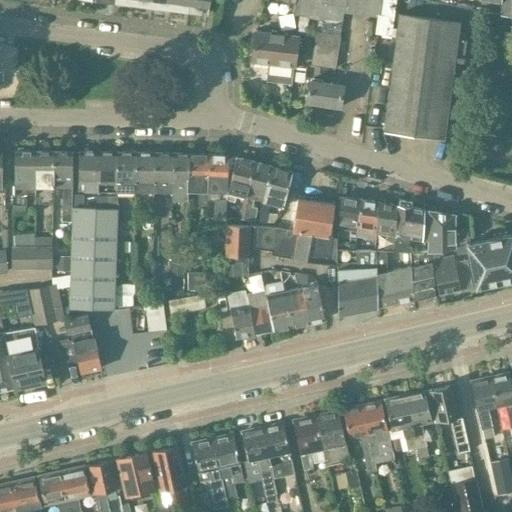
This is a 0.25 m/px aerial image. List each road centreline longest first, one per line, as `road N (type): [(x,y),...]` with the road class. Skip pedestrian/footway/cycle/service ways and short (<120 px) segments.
road 1 (secondary): [(0,435),(511,316)]
road 2 (residential): [(511,205),(220,118)]
road 3 (residential): [(220,118),(217,73),(205,55),(0,24)]
road 4 (residential): [(0,113),(220,118)]
